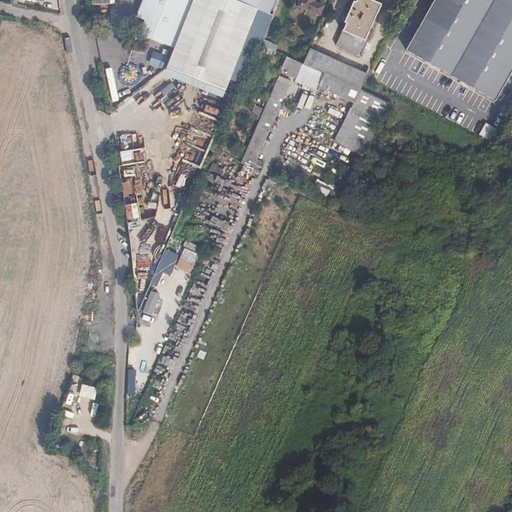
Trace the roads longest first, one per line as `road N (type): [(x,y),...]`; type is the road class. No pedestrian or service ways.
road 1 (unclassified): [(66,0),(118,294),(116,511)]
road 2 (track): [(121,511),(285,122)]
